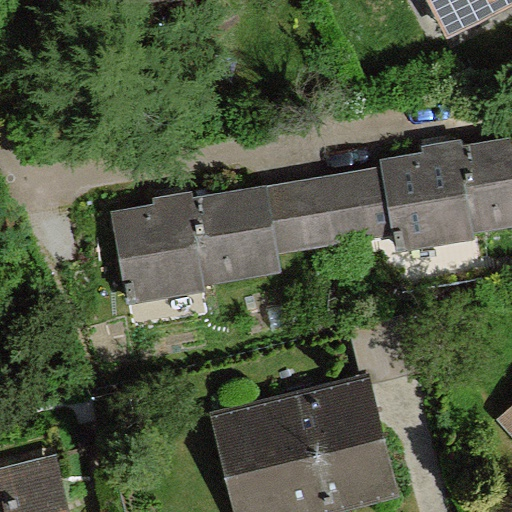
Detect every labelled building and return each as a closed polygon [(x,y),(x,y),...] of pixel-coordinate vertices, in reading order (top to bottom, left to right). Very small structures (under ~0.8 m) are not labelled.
[(447,0),(460,25),(509,0),(447,0)] [(511,141),(387,163),(389,178),(397,228),(400,247),(472,232),(471,227),(511,219),(511,141)] [(362,174),(328,180),(339,240),(372,234),(363,183),(362,174)] [(389,178),(363,183),(372,234),(397,228),(389,178)] [(328,180),(295,186),(305,245),(339,240),(328,180)] [(305,245),(295,186),(265,191),(276,249),(305,245)] [(265,191),(122,215),(134,295),(204,284),(203,279),(278,267),(276,249),(265,191)] [(394,323),(361,331),(372,378),(405,371),(394,323)] [(332,431),(324,396),(235,417),(249,469),(270,464),(281,511),(295,511),(382,490),(365,424),(332,431)] [(0,511),(65,511),(54,462),(4,474),(13,503),(0,506),(0,511)]
